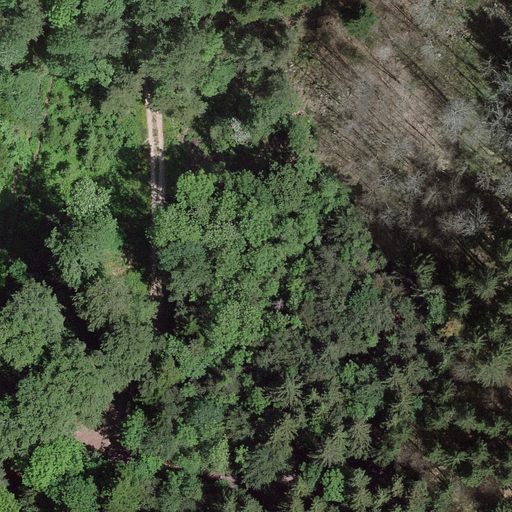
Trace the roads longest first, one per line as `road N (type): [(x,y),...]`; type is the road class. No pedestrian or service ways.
road 1 (track): [(134,0),(161,209),(153,349),(145,374),(109,420),(0,471)]
road 2 (track): [(511,433),(392,470),(279,481),(143,471),(119,464),(88,436)]
